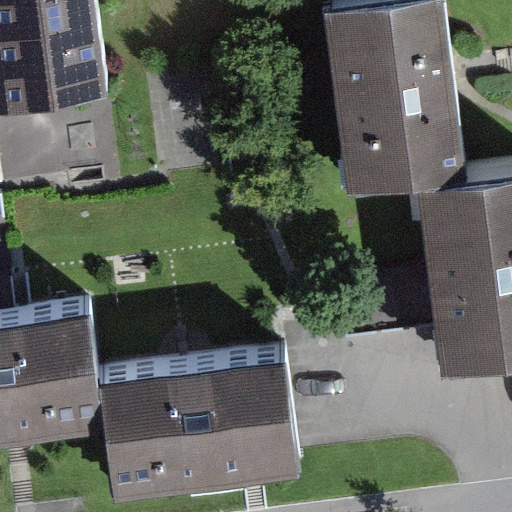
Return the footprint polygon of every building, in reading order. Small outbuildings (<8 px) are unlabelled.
[(0,0),(0,99),(116,79),(103,0),(0,0)] [(436,0),(322,0),(351,168),(394,161),(460,151),(448,70),(436,0)] [(116,79),(0,99),(0,172),(1,177),(129,155),(116,79)] [(460,151),(394,161),(424,362),(511,349),(511,229),(499,145),(460,151)] [(0,176),(0,311),(24,308),(1,177),(0,176)] [(0,414),(101,400),(96,361),(87,299),(24,308),(0,311),(0,414)] [(306,447),(290,334),(96,361),(101,400),(112,476),(306,447)]
